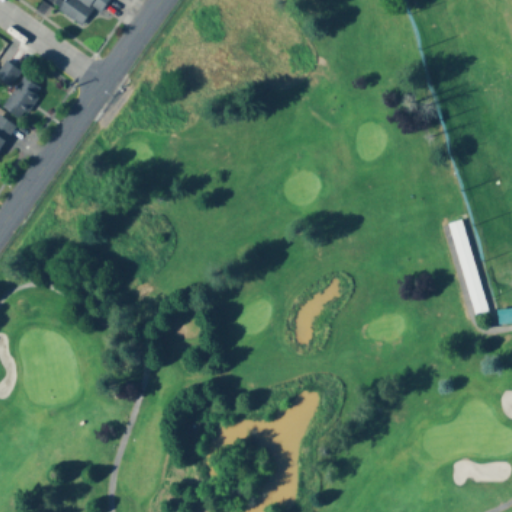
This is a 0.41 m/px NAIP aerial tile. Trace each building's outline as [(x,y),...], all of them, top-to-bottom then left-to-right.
[(108,0),(56,0),(52,6),(81,26),(93,8),(100,13),(108,0)] [(20,73),(6,62),(0,69),(0,79),(9,87),(20,73)] [(2,103),(22,74),(42,87),(22,116),(2,103)] [(0,113),(15,125),(0,145),(0,113)] [(446,221),(462,216),(490,311),(474,316),(446,221)] [(511,306),(496,308),(497,324),(511,321),(511,306)] [(181,415),(186,417),(190,406),(185,404),(181,415)] [(181,429),(186,417),(187,415),(199,421),(193,434),(181,429)]
